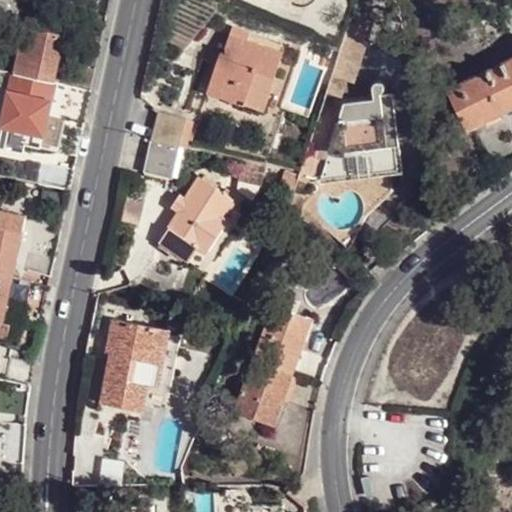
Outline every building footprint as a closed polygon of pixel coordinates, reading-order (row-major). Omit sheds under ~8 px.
[(27,16),(13,75),(55,84),(61,54),(68,25),(27,16)] [(351,22),(333,75),(348,81),(355,83),(375,21),(351,22)] [(252,33),(236,28),(228,52),(224,51),(210,93),(265,111),(285,52),(250,40),(252,33)] [(511,58),(448,91),(468,129),(511,106),(511,58)] [(55,84),(13,75),(2,131),(18,135),(43,140),(55,84)] [(333,75),(327,93),(342,98),(348,81),(333,75)] [(367,107),(366,100),(345,103),(324,180),(363,175),(403,170),(392,93),(382,94),(385,89),(385,87),(384,86),(383,84),(381,83),(378,83),(376,84),(375,85),(374,87),(376,99),(377,106),(367,107)] [(153,139),(181,145),(187,119),(173,116),(159,113),(153,139)] [(41,148),(43,140),(18,135),(16,143),(41,148)] [(174,178),(181,145),(153,139),(146,171),(174,178)] [(308,151),(301,171),(313,175),(318,160),(308,151)] [(41,162),(37,182),(71,189),(73,179),(75,169),(41,162)] [(179,211),(161,240),(177,251),(199,265),(230,218),(224,214),(235,197),(202,176),(188,198),(179,211)] [(292,208),(300,215),(307,196),(296,192),(292,208)] [(173,207),(179,211),(188,198),(182,194),(173,207)] [(0,211),(0,275),(13,279),(20,248),(26,217),(0,211)] [(235,221),(230,218),(199,265),(204,268),(235,221)] [(177,251),(161,240),(157,245),(174,256),(177,251)] [(51,276),(55,260),(30,255),(27,270),(51,276)] [(13,279),(0,275),(0,336),(8,338),(10,331),(11,324),(4,323),(13,279)] [(254,360),(294,375),(308,340),(301,337),(308,319),(274,307),(254,360)] [(161,383),(170,335),(171,328),(113,318),(111,335),(108,353),(112,353),(103,402),(146,410),(150,387),(160,388),(161,383)] [(314,321),(308,319),(301,337),(308,340),(314,321)] [(183,337),(170,335),(161,383),(175,385),(183,337)] [(11,358),(7,380),(32,384),(35,362),(11,358)] [(284,402),(294,375),(254,360),(235,411),(270,424),(277,405),(283,407),(284,402)] [(300,377),(294,375),(284,402),(290,404),(300,377)] [(29,404),(31,393),(0,389),(0,411),(28,414),(29,404)] [(275,426),(283,407),(277,405),(270,424),(275,426)] [(117,485),(125,484),(129,463),(121,462),(117,485)] [(369,473),(362,475),(367,495),(374,493),(369,473)]
